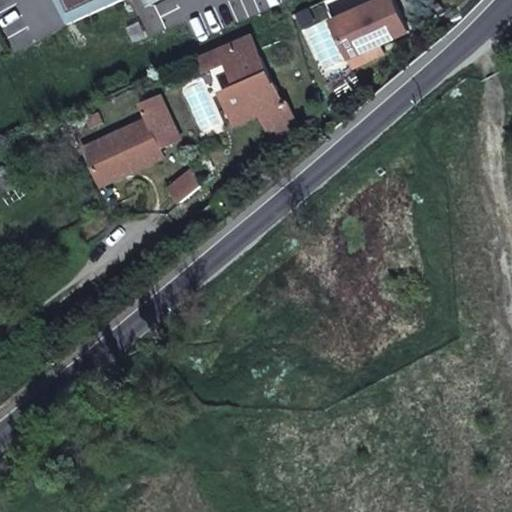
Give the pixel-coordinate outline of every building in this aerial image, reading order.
[(105,0),(72,15),(64,0),(56,0),(70,26),(127,0),(105,0)] [(64,0),(72,15),(105,0),(64,0)] [(381,45),(410,32),(395,0),(382,0),(334,22),(349,54),(379,41),(381,45)] [(311,10),(300,15),(305,26),(316,22),(311,10)] [(276,86),(254,35),(201,59),(205,68),(212,65),(214,71),(229,64),(237,82),(242,80),(245,85),(225,93),(238,126),(263,115),(273,138),(300,127),(290,103),(286,105),(278,85),(276,86)] [(379,41),(349,54),(355,68),(385,55),(381,45),(379,41)] [(212,65),(205,68),(208,74),(214,71),(212,65)] [(182,140),(164,98),(144,106),(150,121),(87,148),(101,182),(129,169),(131,173),(166,158),(163,149),(182,140)] [(0,196),(30,180),(20,162),(2,173),(0,169),(0,196)] [(129,169),(101,182),(103,185),(131,173),(129,169)] [(202,186),(194,169),(170,190),(182,203),(202,186)]
